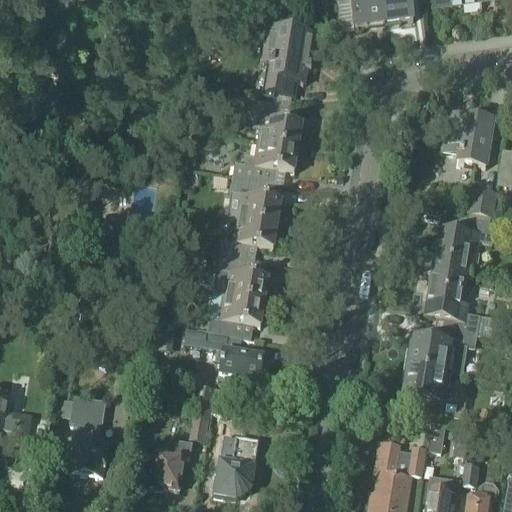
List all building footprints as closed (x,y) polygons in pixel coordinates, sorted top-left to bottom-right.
[(335,0),(336,6),(349,4),(353,35),(382,31),(377,0),(335,0)] [(377,0),(382,31),(412,27),(408,0),(377,0)] [(433,0),(436,16),(480,10),(478,0),(433,0)] [(511,0),(478,0),(480,10),(511,5),(511,0)] [(263,68),(272,70),(267,99),(293,103),(295,90),(303,91),(305,76),(311,76),(314,59),(313,59),(316,41),(268,33),(263,68)] [(249,122),(259,124),(255,148),(297,155),(301,131),(281,128),(283,112),(251,107),(249,122)] [(495,126),(451,119),(445,157),(457,159),(455,170),(487,176),(495,126)] [(241,170),(232,169),(229,183),(258,188),(260,175),(293,180),(297,155),(255,148),(252,163),(243,161),(241,170)] [(511,162),(502,161),(498,189),(511,191),(511,162)] [(115,193),(118,172),(97,168),(94,190),(115,193)] [(235,209),(245,211),(242,227),(276,233),(280,208),(256,204),(258,188),(229,183),(227,199),(236,200),(235,209)] [(495,199),(470,195),(466,218),(491,222),(495,199)] [(439,232),(431,276),(467,282),(471,255),(476,255),(478,246),(490,248),(493,228),(490,227),(491,222),(466,218),(465,220),(467,220),(467,224),(465,223),(463,236),(439,232)] [(86,225),(82,253),(103,256),(107,228),(86,225)] [(228,248),(221,247),(218,262),(245,267),(248,253),(272,256),(276,233),(242,227),(240,241),(230,239),(228,248)] [(211,300),(222,302),(222,303),(263,310),(267,286),(243,282),(245,267),(218,262),(211,300)] [(442,327),(442,330),(441,335),(476,340),(479,323),(467,321),(469,310),(467,310),(463,310),(467,282),(431,276),(423,323),(442,327)] [(206,339),(185,336),(184,337),(233,345),(235,330),(259,334),(263,310),(222,303),(220,318),(217,317),(216,326),(208,325),(206,339)] [(439,348),(410,344),(405,373),(448,380),(451,362),(472,365),(476,340),(441,335),(439,348)] [(201,355),(221,358),(217,382),(259,389),(262,365),(230,360),(233,345),(184,337),(182,352),(201,355)] [(429,409),(428,416),(427,421),(462,426),(466,402),(445,399),(448,380),(405,373),(399,405),(429,409)] [(197,392),(189,445),(203,448),(212,395),(197,392)] [(210,420),(221,422),(223,410),(263,417),(265,404),(214,395),(210,420)] [(56,405),(53,423),(69,425),(67,437),(72,437),(71,445),(69,445),(66,465),(71,466),(69,480),(103,485),(108,451),(94,449),(96,436),(97,437),(102,409),(74,404),(73,408),(56,405)] [(0,447),(28,452),(32,424),(0,419),(0,447)] [(430,429),(425,456),(425,457),(440,460),(444,432),(430,429)] [(231,469),(219,467),(214,502),(236,505),(236,501),(240,500),(244,497),(246,493),(251,494),(258,447),(235,444),(231,469)] [(465,462),(468,446),(456,444),(453,460),(465,462)] [(154,495),(160,496),(163,494),(179,497),(184,464),(189,464),(191,451),(171,448),(167,450),(166,455),(160,454),(156,456),(156,458),(154,458),(149,492),(152,492),(154,495)] [(373,498),(370,497),(367,511),(406,511),(412,483),(421,485),(425,457),(425,456),(411,453),(410,459),(400,458),(401,452),(377,448),(372,480),(376,481),(373,498)] [(464,472),(462,493),(475,494),(477,473),(464,472)] [(490,511),(491,508),(496,509),(498,497),(493,491),(484,490),(477,495),(476,502),(467,501),(465,511),(490,511)] [(430,496),(427,511),(451,511),(454,499),(430,496)]
